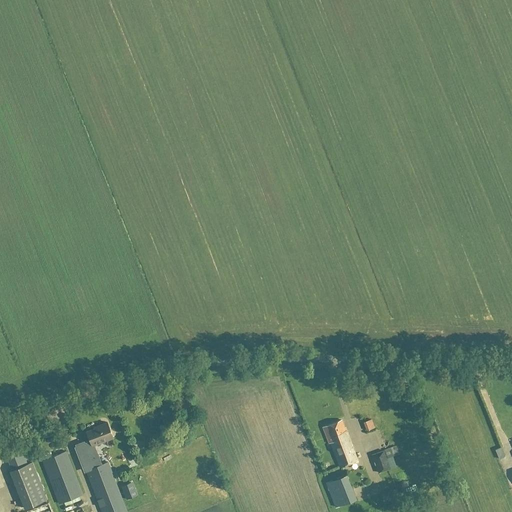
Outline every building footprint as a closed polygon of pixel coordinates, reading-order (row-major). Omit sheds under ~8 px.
[(322,427),(328,444),(330,443),(339,467),(357,461),(345,430),(344,430),(340,420),(322,427)] [(84,444),(83,442),(75,445),(76,447),(74,448),(81,464),(83,463),(87,471),(101,465),(93,445),(111,438),(106,423),(97,426),(97,428),(86,432),(90,442),(84,444)] [(496,446),(501,457),(506,455),(502,444),(496,446)] [(392,466),(391,462),(399,459),(397,453),(398,453),(395,447),(382,451),(371,455),(378,474),(389,469),(388,467),(392,466)] [(41,461),(57,503),(81,494),(65,452),(41,461)] [(32,462),(9,471),(24,508),(47,499),(32,462)] [(125,511),(107,463),(101,465),(87,471),(85,471),(100,511),(125,511)] [(325,483),(335,507),(354,499),(345,475),(325,483)] [(137,495),(132,482),(120,487),(125,500),(137,495)] [(379,496),(384,508),(400,502),(395,490),(379,496)]
